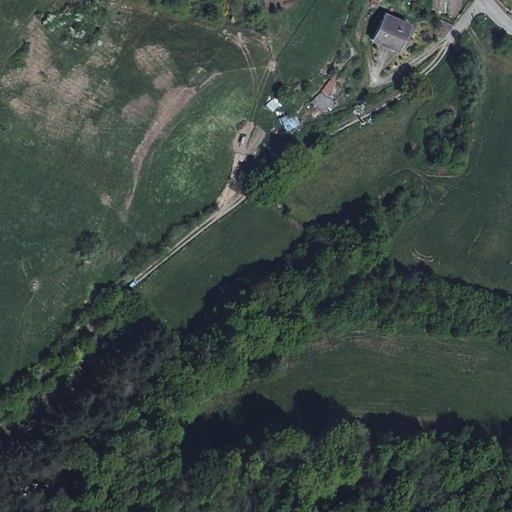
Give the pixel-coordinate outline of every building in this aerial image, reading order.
[(406,24),(384,14),(372,40),(394,50),(406,24)] [(453,26),(441,19),(433,31),(444,38),(453,26)] [(331,80),(321,92),(325,96),(335,82),(331,80)] [(321,92),(310,102),(321,113),(326,108),(332,103),(325,96),(321,92)] [(280,103),(274,97),(264,107),(271,113),(280,103)] [(332,103),(326,108),(329,112),(335,107),(332,103)] [(298,125),(293,112),(279,119),(284,132),(298,125)]
